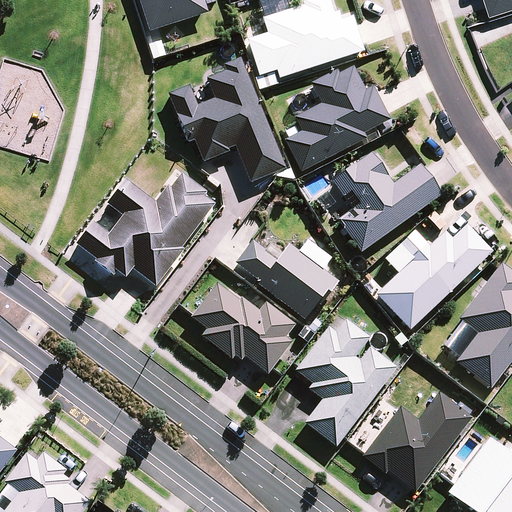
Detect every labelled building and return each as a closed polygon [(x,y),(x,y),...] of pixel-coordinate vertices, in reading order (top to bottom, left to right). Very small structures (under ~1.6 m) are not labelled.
[(137,0),(149,35),(207,17),(201,0),(137,0)] [(276,74),(279,82),(363,56),(352,21),(341,24),(333,0),(310,0),(301,3),(303,10),(262,23),(267,36),(248,42),(259,80),(276,74)] [(511,0),(485,0),(491,17),(511,9),(511,0)] [(169,55),(164,36),(148,40),(154,59),(169,55)] [(286,172),(240,62),(223,69),(226,75),(206,83),(214,102),(197,109),(189,90),(168,99),(188,146),(194,143),(203,165),(229,154),(228,152),(236,149),(251,186),(286,172)] [(284,145),(301,176),(366,142),(363,137),(389,124),(372,91),(365,94),(353,70),(338,77),(337,74),(311,88),(322,108),(295,122),(302,136),(284,145)] [(337,224),(361,256),(441,197),(420,169),(394,188),(371,156),(332,185),(352,213),(337,224)] [(132,271),(155,289),(183,252),(181,250),(213,208),(203,199),(206,195),(183,176),(171,192),(168,190),(156,205),(126,183),(107,208),(123,220),(109,238),(93,226),(77,248),(96,262),(94,265),(113,279),(117,274),(125,280),(132,271)] [(381,263),(429,313),(490,255),(463,228),(449,241),(442,234),(426,249),(411,233),(381,263)] [(258,288),(304,322),(325,294),(328,296),(337,284),(289,248),(277,263),(253,244),(236,267),(260,286),(258,288)] [(455,366),(490,391),(511,362),(511,274),(501,266),(458,322),(477,337),(455,366)] [(216,287),(190,321),(206,333),(201,340),(230,363),(234,358),(241,363),(243,359),(267,377),(291,345),(285,340),(294,328),(266,306),(259,315),(241,301),(239,304),(216,287)] [(333,450),(394,371),(367,350),(357,364),(352,360),(367,341),(343,323),(334,336),(326,329),(292,373),(309,386),(305,391),(319,403),(301,426),(333,450)] [(411,494),(468,420),(436,396),(415,424),(397,410),(358,461),(381,478),(384,473),(411,494)] [(0,473),(16,452),(0,440),(0,425),(1,424),(0,422),(0,473)] [(511,511),(511,450),(507,456),(488,442),(446,497),(466,511),(511,511)] [(4,511),(84,511),(91,503),(67,486),(70,482),(63,477),(67,472),(43,454),(37,462),(26,454),(3,485),(6,486),(17,495),(4,511)] [(0,511),(4,511),(17,495),(6,486),(0,494),(0,511)]
